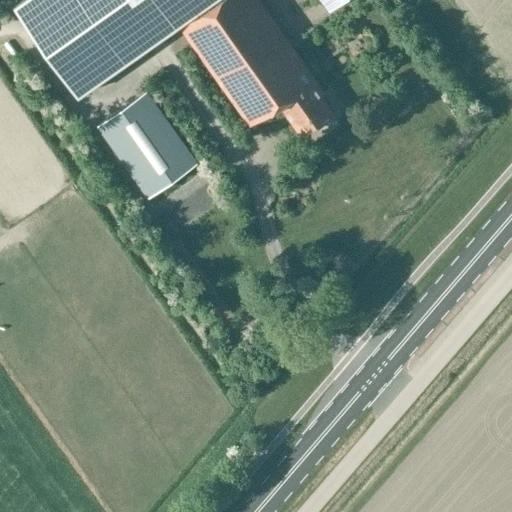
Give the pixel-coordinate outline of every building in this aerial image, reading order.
[(23,0),(18,4),(81,93),(212,0),(23,0)] [(322,96),(326,93),(260,0),(215,0),(181,24),(252,124),(280,103),(301,133),(332,111),(322,96)] [(320,0),(328,11),(343,0),(320,0)] [(150,194),(196,161),(147,92),(101,125),(150,194)] [(239,152),(250,137),(242,131),(231,147),(239,152)]
